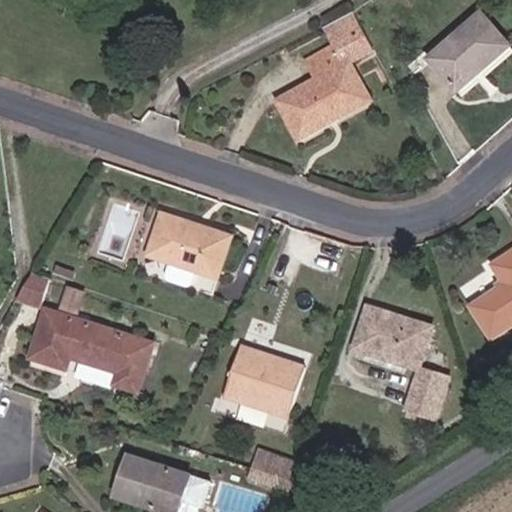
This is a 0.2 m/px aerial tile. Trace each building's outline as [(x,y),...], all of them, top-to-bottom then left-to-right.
[(511,57),(511,30),(493,9),(439,61),(471,94),(511,57)] [(325,82),(284,102),(307,144),(384,102),(358,63),(385,51),(365,15),(335,30),(343,49),(317,60),(325,82)] [(184,283),(209,294),(234,235),(164,207),(139,264),(157,271),(165,253),(191,264),(184,283)] [(472,303),(493,335),(511,323),(511,251),(495,262),(507,282),(472,303)] [(157,271),(184,283),(191,264),(165,253),(157,271)] [(18,301),(42,309),(52,277),(34,271),(18,301)] [(63,312),(79,316),(86,296),(70,291),(63,312)] [(142,398),(159,347),(47,312),(31,359),(70,371),(74,360),(123,373),(119,392),(142,398)] [(349,366),(416,373),(420,329),(353,322),(349,366)] [(318,366),(249,344),(237,399),(304,418),(318,366)] [(410,416),(441,420),(446,377),(416,373),(410,416)] [(291,491),(301,461),(262,448),(253,478),(291,491)] [(197,511),(208,475),(141,454),(128,500),(168,511),(197,511)]
